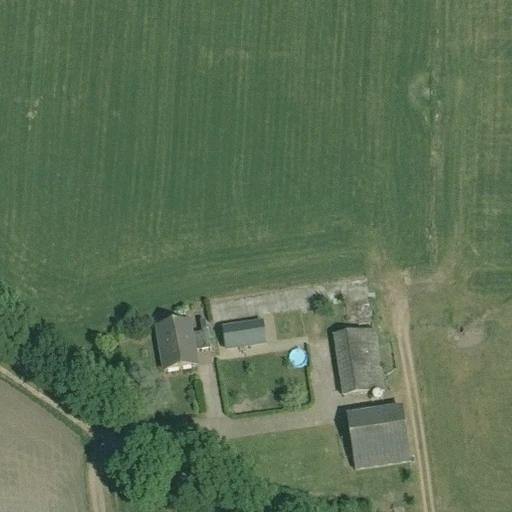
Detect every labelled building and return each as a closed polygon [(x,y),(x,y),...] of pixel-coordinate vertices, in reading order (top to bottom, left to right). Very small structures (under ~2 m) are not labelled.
[(209,351),(210,351),(207,332),(205,321),(199,322),(201,334),(190,336),(188,324),(157,329),(164,373),(196,367),(193,354),(209,351)] [(249,326),(222,330),(226,354),(253,350),(249,326)] [(303,331),(273,336),(284,395),(313,390),(303,331)] [(334,337),(344,398),(383,392),(373,331),(334,337)] [(210,404),(222,403),(219,351),(207,352),(210,404)] [(346,403),(346,411),(394,410),(394,402),(346,403)] [(327,421),(308,428),(304,416),(276,418),(250,427),(239,428),(230,431),(232,453),(258,451),(269,450),(292,442),(321,440),(332,436),(327,421)] [(348,466),(402,451),(393,418),(339,432),(348,466)] [(281,447),(284,468),(338,459),(335,438),(281,447)]
